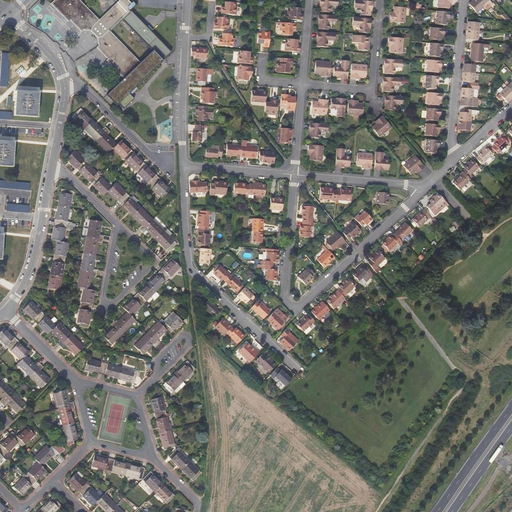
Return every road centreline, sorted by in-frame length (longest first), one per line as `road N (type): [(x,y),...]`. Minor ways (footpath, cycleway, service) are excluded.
road 1 (residential): [(294,174),(284,287),(297,307),(424,187)]
road 2 (residential): [(182,166),(191,269),(302,373)]
road 3 (residential): [(116,223),(105,306),(152,261),(124,230)]
road 4 (residential): [(448,164),(465,0)]
road 5 (residential): [(302,84),(372,90),(380,0)]
road 6 (residential): [(51,167),(33,264),(5,310)]
road 7 (residential): [(424,187),(294,174)]
road 8 (track): [(376,511),(449,404)]
road 9 (residential): [(184,37),(182,166)]
road 10 (residential): [(63,87),(82,89),(164,162)]
road 11 (primary): [(511,407),(437,511)]
